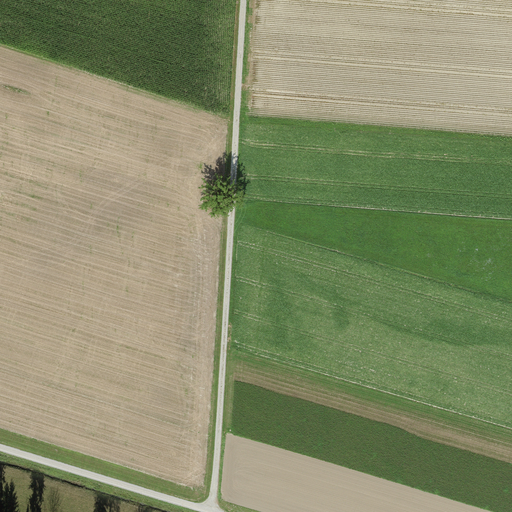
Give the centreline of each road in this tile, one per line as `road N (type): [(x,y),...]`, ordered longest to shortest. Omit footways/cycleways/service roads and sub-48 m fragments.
road 1 (track): [(212,511),(244,0)]
road 2 (track): [(206,511),(0,448)]
